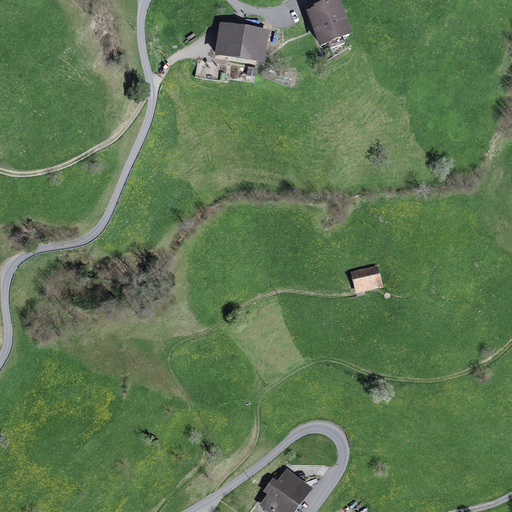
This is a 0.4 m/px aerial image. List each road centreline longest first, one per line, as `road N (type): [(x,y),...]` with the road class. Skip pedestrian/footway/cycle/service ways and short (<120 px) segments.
road 1 (unclassified): [(0,363),(12,328),(10,267),(43,243),(104,231),(153,119),(158,97),(141,43),(145,0)]
road 2 (unclassified): [(312,511),(342,466),(334,432),(318,425),(190,511)]
road 3 (track): [(0,170),(36,171),(96,150),(137,114),(152,78)]
road 4 (unknown): [(152,78),(239,25),(230,3)]
